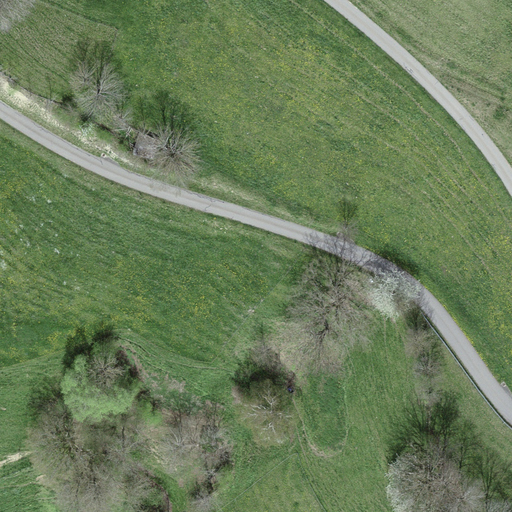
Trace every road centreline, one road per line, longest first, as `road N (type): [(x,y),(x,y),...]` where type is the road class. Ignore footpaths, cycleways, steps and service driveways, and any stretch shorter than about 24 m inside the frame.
road 1 (unclassified): [(511,412),(389,273),(144,187),(0,114)]
road 2 (unclassified): [(329,0),(421,80),(511,186)]
